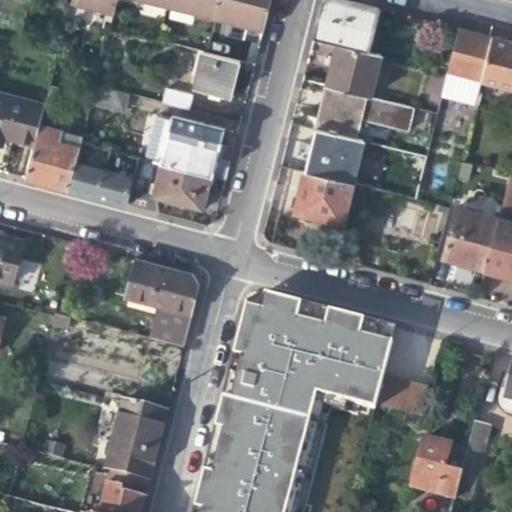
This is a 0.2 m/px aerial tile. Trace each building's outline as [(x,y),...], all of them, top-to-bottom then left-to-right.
[(71,0),(69,12),(109,21),(115,0),(71,0)] [(167,0),(166,5),(214,18),(218,0),(167,0)] [(218,0),(214,18),(261,30),(265,16),(268,0),(218,0)] [(365,50),(376,9),(353,3),(340,0),(323,0),(322,1),(312,37),(334,42),(365,50)] [(445,72),(479,80),(490,37),(474,33),(456,29),(445,72)] [(511,42),(510,42),(490,37),(479,80),(511,88),(511,42)] [(379,54),(365,50),(334,42),(330,62),(336,63),(333,75),(329,88),(367,98),(379,54)] [(188,90),(197,50),(180,46),(172,86),(188,90)] [(238,61),(206,53),(201,52),(192,87),(229,96),(231,87),(238,61)] [(126,93),(120,91),(94,85),(89,104),(121,112),(126,93)] [(411,109),(367,98),(329,88),(324,87),(317,112),(313,128),(352,138),(357,118),(405,130),(411,109)] [(160,102),(187,109),(190,95),(164,88),(160,102)] [(5,137),(33,143),(38,124),(43,105),(0,93),(0,144),(2,145),(5,137)] [(170,116),(157,162),(209,175),(215,150),(221,129),(170,116)] [(80,135),(38,124),(33,143),(24,177),(41,182),(66,189),(73,163),(80,135)] [(360,140),(352,138),(313,128),(307,155),(303,171),(349,183),(360,140)] [(205,190),(209,175),(157,162),(149,196),(200,209),(205,190)] [(73,163),(66,189),(81,193),(114,202),(128,205),(134,178),(73,163)] [(339,222),(349,183),(303,171),(293,210),(318,217),(339,222)] [(511,175),(506,174),(495,219),(482,267),(504,273),(511,274),(511,222),(511,218),(511,175)] [(459,261),(482,267),(495,219),(452,207),(439,256),(459,261)] [(0,280),(10,284),(22,241),(3,236),(0,235),(0,280)] [(148,338),(182,347),(198,283),(193,275),(132,259),(128,274),(122,296),(156,306),(148,338)] [(33,291),(39,263),(22,260),(16,288),(33,291)] [(67,316),(51,312),(50,315),(48,324),(64,328),(67,316)] [(364,316),(361,329),(391,335),(393,322),(364,316)] [(500,397),(511,400),(511,358),(500,397)] [(382,375),(378,390),(374,404),(418,416),(425,387),(403,381),(382,375)] [(103,470),(107,471),(148,481),(158,442),(166,411),(121,399),(120,403),(103,470)] [(472,422),(465,450),(459,472),(475,476),(488,427),(472,422)] [(453,500),(459,472),(465,450),(435,442),(420,438),(407,488),(453,500)] [(44,455),(62,459),(66,446),(47,441),(44,455)] [(107,471),(96,511),(139,511),(142,505),(148,481),(107,471)]
